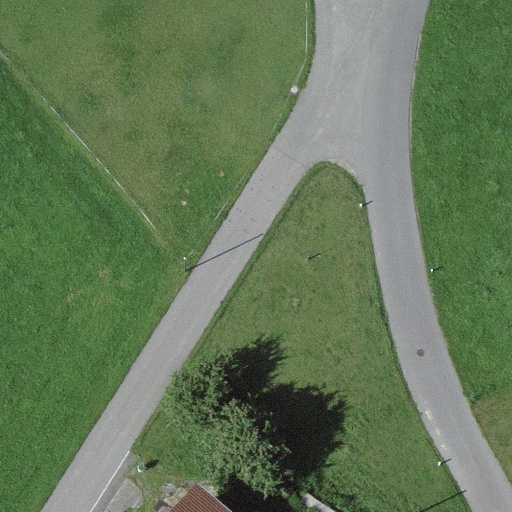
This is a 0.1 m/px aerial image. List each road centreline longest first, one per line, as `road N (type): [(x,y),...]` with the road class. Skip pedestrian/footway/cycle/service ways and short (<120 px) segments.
road 1 (unclassified): [(67,511),(288,159),(373,75)]
road 2 (tertiary): [(373,75),(386,207),(417,345),(497,511)]
